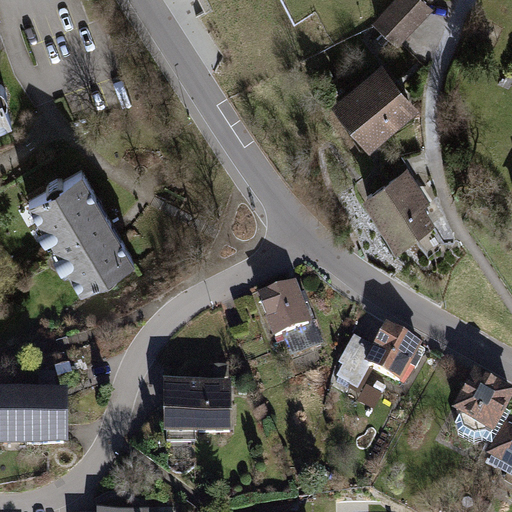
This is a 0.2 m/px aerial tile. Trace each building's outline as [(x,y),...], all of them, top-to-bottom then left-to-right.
[(428,10),(417,0),(388,0),(368,22),(394,45),(428,10)] [(415,109),(377,62),(326,103),(363,150),(415,109)] [(0,124),(12,121),(0,89),(0,124)] [(426,203),(407,171),(359,199),(390,252),(433,226),(422,208),(426,203)] [(85,172),(27,205),(40,228),(35,231),(46,250),(54,245),(62,259),(54,263),(63,279),(69,276),(84,303),(140,271),(113,223),(85,172)] [(292,283),(255,297),(272,342),(283,338),(289,355),(316,344),(303,310),(312,307),(306,291),(297,294),(292,283)] [(425,348),(384,323),(369,347),(352,336),(334,365),(339,369),(333,380),(351,391),(360,375),(395,396),(425,348)] [(503,388),(473,372),(451,413),(462,419),(457,428),(459,438),(474,446),(484,444),(489,435),(495,439),(482,463),(511,478),(511,427),(506,424),(511,412),(511,396),(501,391),(503,388)] [(52,375),(35,375),(35,389),(53,388),(52,375)] [(225,388),(160,388),(160,436),(170,436),(170,448),(193,448),(193,437),(225,437),(225,388)] [(66,397),(0,397),(0,451),(67,451),(66,397)]
